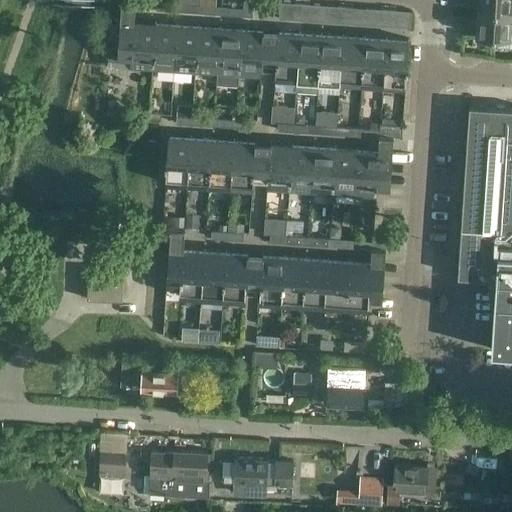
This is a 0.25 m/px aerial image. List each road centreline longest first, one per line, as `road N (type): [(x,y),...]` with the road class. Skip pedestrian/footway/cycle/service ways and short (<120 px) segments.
road 1 (residential): [(511,440),(4,412)]
road 2 (residential): [(412,356),(429,75)]
